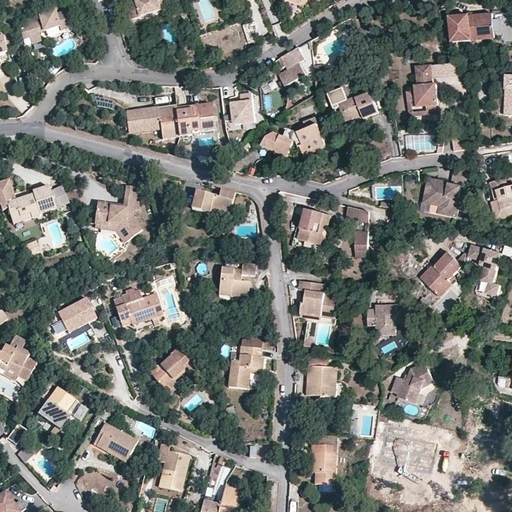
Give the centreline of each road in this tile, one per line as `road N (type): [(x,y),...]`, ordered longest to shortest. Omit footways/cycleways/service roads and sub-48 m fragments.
road 1 (residential): [(257,191),(283,336),(284,474)]
road 2 (residential): [(358,0),(233,77),(114,73)]
road 3 (residential): [(32,123),(46,136),(257,191)]
road 4 (residential): [(257,191),(311,188),(437,160)]
road 5 (unknown): [(311,188),(381,216),(413,295)]
road 6 (residential): [(143,405),(210,445),(284,474)]
